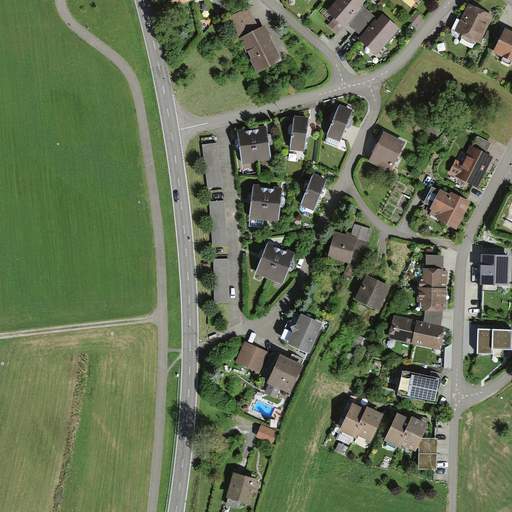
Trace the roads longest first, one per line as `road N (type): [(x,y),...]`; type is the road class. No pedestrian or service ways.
road 1 (track): [(60,0),(63,14),(132,76),(139,104),(163,317),(152,511)]
road 2 (secondary): [(171,131),(190,349),(176,511)]
road 3 (residential): [(219,339),(267,317),(296,289),(342,181)]
road 4 (residential): [(346,87),(171,131)]
road 5 (track): [(0,335),(163,317)]
road 6 (residential): [(456,396),(464,247)]
road 7 (residential): [(464,247),(390,230),(342,181)]
road 8 (secondary): [(143,0),(171,131)]
road 9 (residential): [(346,87),(335,59),(267,0)]
